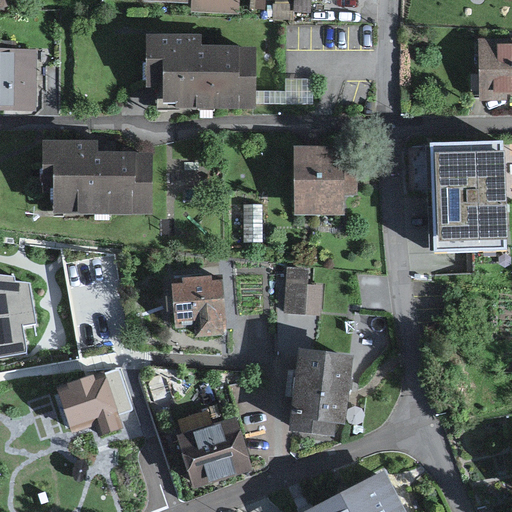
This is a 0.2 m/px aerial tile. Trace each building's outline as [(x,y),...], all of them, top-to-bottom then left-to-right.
[(3,0),(0,0),(0,15),(9,12),(3,0)] [(146,0),(146,9),(186,10),(186,16),(236,17),(236,0),(146,0)] [(511,40),(480,42),(482,99),(511,97),(511,40)] [(204,43),(149,43),(149,97),(165,97),(165,113),(259,113),(259,51),(204,52),(204,43)] [(41,57),(0,54),(0,111),(37,114),(41,57)] [(102,146),(43,146),(43,200),(61,200),(61,223),(154,222),(153,158),(102,159),(102,146)] [(501,146),(436,148),(440,257),(505,255),(501,146)] [(344,148),(293,150),(296,221),(346,219),(345,199),(360,199),(359,171),(345,172),(344,148)] [(246,246),(263,246),(263,209),(246,209),(246,246)] [(311,272),(286,269),(280,319),(322,323),(325,289),(310,288),(311,272)] [(0,365),(29,361),(27,330),(26,320),(39,315),(35,288),(0,283),(0,365)] [(223,284),(175,288),(178,331),(196,329),(198,346),(228,344),(223,284)] [(357,361),(304,355),(294,440),(346,446),(357,361)] [(120,426),(109,384),(63,396),(75,438),(120,426)] [(254,477),(237,424),(178,442),(196,496),(254,477)] [(404,511),(385,476),(314,511),(404,511)]
